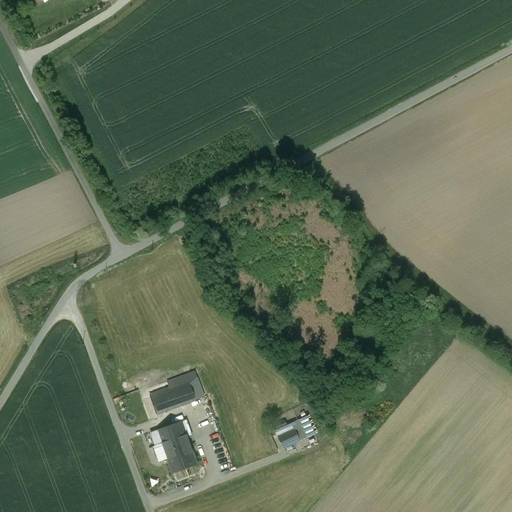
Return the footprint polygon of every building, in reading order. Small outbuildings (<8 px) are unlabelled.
[(195,379),(193,373),(167,383),(169,389),(181,384),(189,403),(202,398),(195,379)] [(169,389),(150,395),(157,414),(189,403),(181,384),(169,389)] [(283,421),(274,425),(277,430),(286,426),(283,421)] [(181,422),(157,431),(161,444),(162,446),(186,437),(183,428),(181,422)] [(294,430),(277,437),(282,448),(299,441),(294,430)] [(157,431),(150,433),(155,446),(161,444),(157,431)] [(186,437),(162,446),(167,459),(171,473),(196,464),(186,437)] [(161,444),(155,446),(152,447),(157,461),(160,462),(167,459),(162,446),(161,444)]
